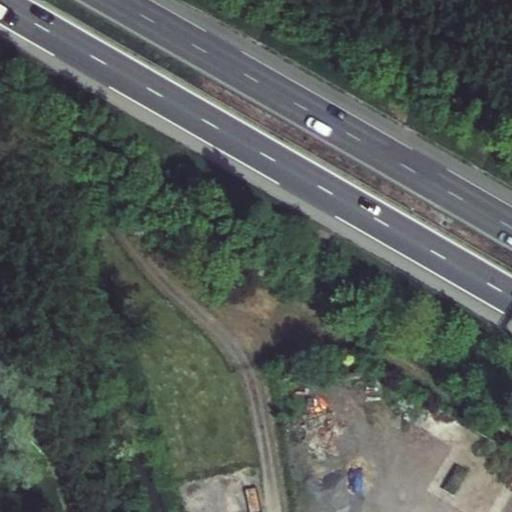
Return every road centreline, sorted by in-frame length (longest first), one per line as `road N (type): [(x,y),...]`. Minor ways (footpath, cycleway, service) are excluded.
road 1 (motorway): [(0,4),(511,297)]
road 2 (motorway): [(511,228),(113,0)]
